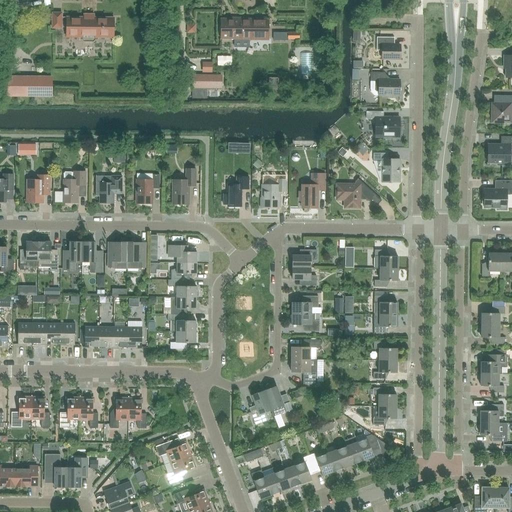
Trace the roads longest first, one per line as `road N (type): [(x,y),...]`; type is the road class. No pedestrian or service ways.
road 1 (residential): [(241,263),(199,227),(0,225)]
road 2 (residential): [(417,478),(417,229)]
road 3 (residential): [(457,470),(462,230)]
road 4 (unclassified): [(437,470),(440,230)]
road 5 (residential): [(417,229),(418,21),(405,21)]
road 6 (residential): [(209,377),(233,386),(276,370),(278,230)]
road 7 (residential): [(462,230),(480,37),(493,37)]
road 8 (residential): [(197,389),(181,373),(0,371)]
road 9 (unclassified): [(440,230),(455,34)]
road 10 (residential): [(278,230),(417,229)]
road 11 (residential): [(243,511),(197,389)]
road 12 (residential): [(209,377),(217,288),(241,263)]
